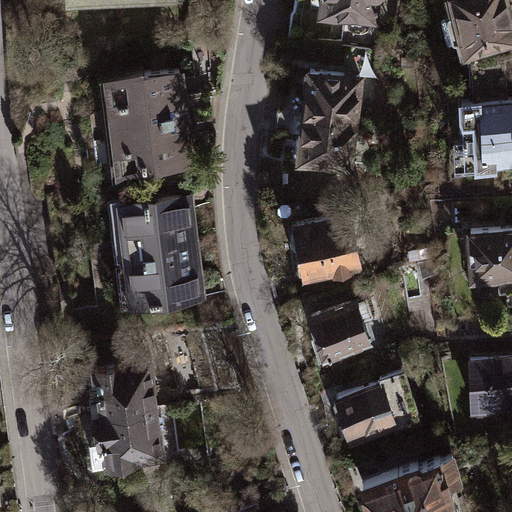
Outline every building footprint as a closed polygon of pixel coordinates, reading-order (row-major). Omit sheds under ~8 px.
[(368,16),(374,16),(376,0),(323,0),(322,10),(350,13),(353,16),(359,18),(365,18),(368,16)] [(457,40),(462,60),(470,58),(482,55),(480,49),(511,40),(511,14),(508,0),(445,0),(450,16),(456,14),(463,38),(457,40)] [(503,55),(482,55),(470,58),(470,98),(499,97),(498,83),(504,83),(503,55)] [(110,142),(114,174),(197,164),(193,136),(186,77),(184,60),(101,70),(110,142)] [(307,93),(305,113),(354,119),(360,74),(311,68),(310,71),(304,75),(303,84),(307,88),(307,93)] [(305,113),(307,93),(281,90),(276,131),(302,134),(305,113)] [(461,98),(464,163),(511,161),(511,96),(499,97),(470,98),(461,98)] [(354,119),(305,113),(302,134),(302,135),(296,139),(295,148),(300,155),(299,157),(349,164),(354,119)] [(121,245),(127,301),(167,297),(167,300),(180,299),(180,295),(205,293),(203,270),(196,212),(193,189),(116,198),(121,245)] [(291,222),(300,270),(333,264),(340,266),(346,264),(351,261),(358,260),(356,245),(364,243),(366,240),(366,229),(359,226),(356,210),(291,222)] [(511,225),(470,227),(472,272),(477,272),(482,279),(493,279),(500,271),(511,271),(511,225)] [(438,253),(417,260),(422,276),(441,270),(438,253)] [(511,286),(511,271),(500,271),(500,287),(511,286)] [(311,312),(324,354),(370,339),(357,297),(311,312)] [(471,404),(511,402),(511,355),(469,357),(471,404)] [(92,411),(98,411),(156,404),(150,357),(95,363),(98,387),(90,388),(92,411)] [(336,393),(350,438),(421,415),(407,371),(336,393)] [(65,415),(92,411),(90,388),(62,391),(65,415)] [(94,458),(161,450),(156,404),(98,411),(101,434),(92,435),(94,458)] [(457,511),(448,480),(459,477),(451,452),(417,463),(416,459),(362,476),(371,504),(376,502),(379,511),(457,511)] [(262,511),(258,499),(222,510),(222,511),(262,511)]
